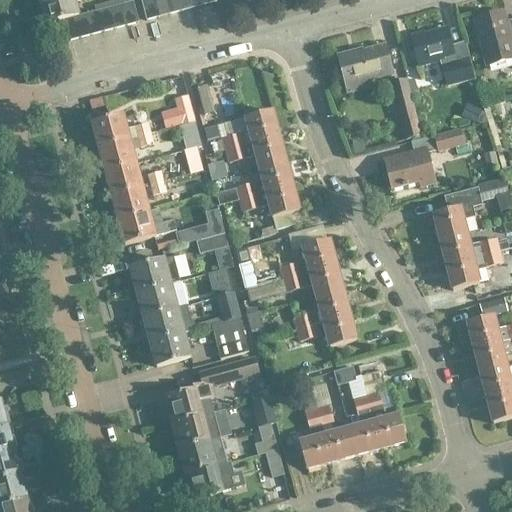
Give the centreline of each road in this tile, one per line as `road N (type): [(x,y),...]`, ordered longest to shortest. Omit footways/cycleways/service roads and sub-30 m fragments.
road 1 (residential): [(468,471),(443,369),(325,148),(291,30)]
road 2 (residential): [(114,511),(3,104)]
road 3 (residential): [(3,104),(291,30)]
road 4 (residential): [(314,511),(468,471)]
road 5 (residential): [(291,30),(408,0)]
